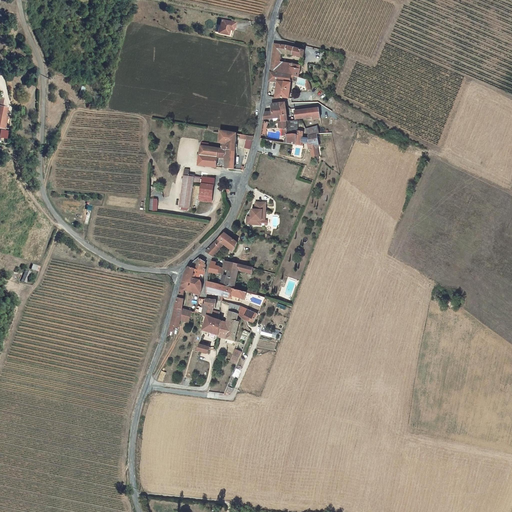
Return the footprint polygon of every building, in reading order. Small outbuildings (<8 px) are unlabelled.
[(231,21),(216,19),(213,34),(216,34),(218,24),(230,26),(231,21)] [(270,72),(297,77),(298,72),(301,72),(302,67),(301,66),(300,65),(299,66),(278,62),(280,52),(302,58),(304,51),(287,45),(274,44),(270,72)] [(291,81),(294,82),(298,77),(297,77),(270,72),(268,80),(276,81),(277,81),(291,83),(291,81)] [(306,79),(298,77),(294,82),(304,84),(306,93),(310,92),(308,84),(306,79)] [(291,83),(277,81),(276,81),(274,98),(279,97),(281,96),(283,96),(285,96),(288,96),(291,83)] [(283,139),(283,137),(267,134),(269,120),(277,120),(278,130),(284,131),(285,123),(281,123),(279,104),(270,106),(270,112),(263,113),(258,139),(295,149),(294,138),(283,139)] [(0,105),(0,127),(5,129),(9,107),(0,105)] [(311,121),(319,120),(318,110),(293,112),(294,121),(311,119),(311,121)] [(293,135),(291,123),(285,123),(284,131),(283,137),(283,139),(294,138),(295,149),(302,148),(302,143),(299,143),(298,134),(293,135)] [(309,138),(316,137),(318,137),(317,128),(306,130),(309,138)] [(0,136),(7,138),(8,130),(1,129),(0,133),(0,136)] [(225,169),(235,170),(239,133),(220,131),(219,143),(223,144),(222,148),(209,146),(209,143),(200,142),(198,166),(218,168),(219,158),(226,159),(225,169)] [(241,134),(240,138),(246,140),(245,148),(252,149),(254,136),(241,134)] [(317,149),(316,137),(309,138),(310,144),(307,145),(308,151),(309,151),(311,158),(317,157),(316,150),(317,149)] [(184,168),(179,207),(190,208),(193,182),(200,183),(201,176),(189,175),(190,169),(184,168)] [(202,176),(199,201),(213,203),(216,178),(202,176)] [(158,211),(158,199),(150,199),(150,211),(158,211)] [(246,216),(246,225),(260,225),(260,220),(266,221),(267,202),(255,202),(255,209),(252,209),(252,216),(246,216)] [(241,241),(228,231),(209,250),(216,255),(217,255),(228,242),(229,243),(237,250),(241,241)] [(228,242),(217,255),(219,256),(229,243),(228,242)] [(208,261),(202,257),(196,263),(194,264),(193,266),(199,268),(208,271),(210,266),(207,264),(208,261)] [(257,267),(229,259),(227,266),(227,268),(231,270),(230,275),(226,274),(224,284),(227,285),(237,287),(242,269),(256,273),(257,267)] [(220,261),(215,260),(214,270),(226,273),(227,268),(227,266),(219,264),(220,261)] [(199,268),(193,266),(190,270),(189,272),(187,277),(186,280),(194,283),(196,277),(199,268)] [(199,268),(196,277),(206,280),(208,271),(199,268)] [(27,283),(31,271),(25,270),(22,281),(27,283)] [(194,283),(186,280),(185,283),(186,286),(193,288),(193,289),(199,292),(205,294),(207,288),(206,280),(196,277),(194,283)] [(227,285),(224,284),(212,280),(213,292),(221,292),(225,293),(227,285)] [(227,285),(225,293),(227,294),(229,294),(235,296),(236,292),(250,295),(250,293),(254,294),(255,292),(251,291),(237,287),(227,285)] [(186,289),(185,289),(183,289),(173,325),(182,327),(184,320),(192,322),(195,311),(186,309),(187,300),(186,299),(187,293),(187,291),(187,290),(186,289)] [(219,298),(210,298),(209,302),(206,302),(205,305),(200,304),(197,313),(210,315),(224,320),(224,311),(217,310),(217,307),(219,307),(221,299),(219,298)] [(247,303),(235,301),(233,312),(236,313),(242,314),(247,303)] [(247,303),(242,314),(249,320),(252,319),(256,322),(260,313),(247,303)] [(227,321),(223,336),(223,337),(239,340),(243,319),(240,318),(242,314),(236,313),(234,319),(236,320),(235,323),(227,321)] [(224,320),(210,315),(206,330),(223,336),(227,321),(224,320)] [(214,347),(203,344),(201,350),(203,350),(212,353),(214,347)] [(245,351),(240,349),(235,360),(241,362),(245,351)]
